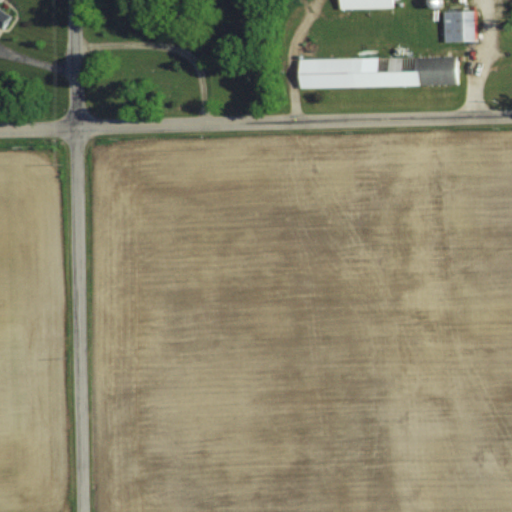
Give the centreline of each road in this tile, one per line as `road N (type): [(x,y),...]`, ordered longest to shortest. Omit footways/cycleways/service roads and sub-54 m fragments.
road 1 (residential): [(511,117),(0,129)]
road 2 (residential): [(78,511),(73,0)]
